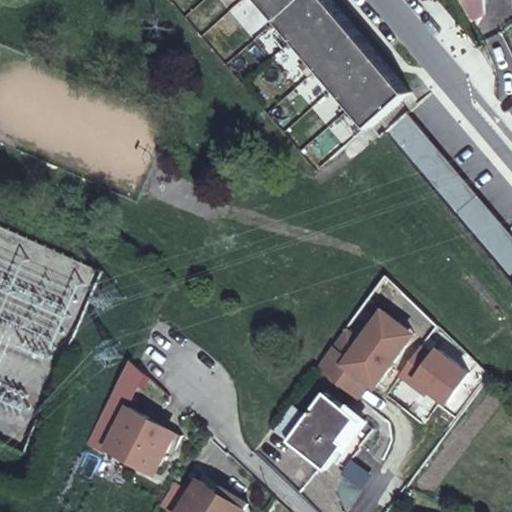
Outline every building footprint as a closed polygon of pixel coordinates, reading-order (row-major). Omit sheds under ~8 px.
[(260,0),(369,128),(410,93),(330,0),(260,0)] [(511,241),(479,203),(403,114),(381,133),(416,173),(458,222),(511,285),(511,241)] [(376,321),(406,343),(414,333),(384,311),(376,321)] [(315,367),(355,397),(367,381),(374,386),(406,343),(376,321),(360,342),(343,329),(315,367)] [(420,346),(399,374),(413,384),(417,380),(447,402),(469,372),(438,349),(433,356),(420,346)] [(133,359),(113,397),(128,405),(146,372),(133,359)] [(361,423),(323,394),(304,419),(288,440),(287,441),(322,471),(361,423)] [(113,397),(89,443),(106,453),(109,448),(154,471),(172,438),(145,423),(148,416),(128,405),(113,397)] [(291,408),(274,430),(288,440),(304,419),(291,408)] [(366,492),(378,475),(354,458),(342,475),(366,492)] [(192,492),(177,482),(160,504),(170,511),(238,511),(216,496),(219,491),(201,479),(192,492)]
